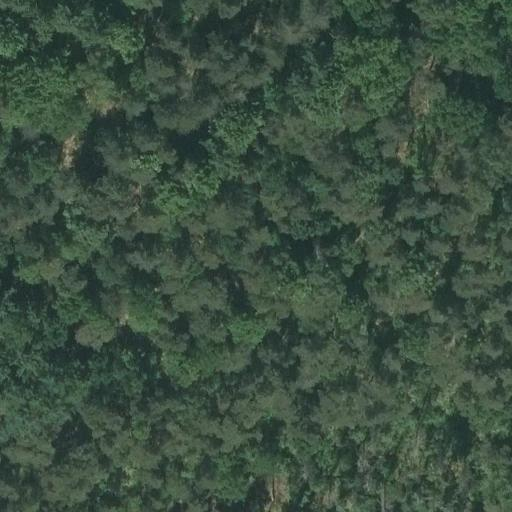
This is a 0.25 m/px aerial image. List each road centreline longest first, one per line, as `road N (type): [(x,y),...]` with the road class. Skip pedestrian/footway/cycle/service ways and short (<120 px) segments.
road 1 (track): [(433,10),(0,233)]
road 2 (track): [(511,207),(480,143),(473,73)]
